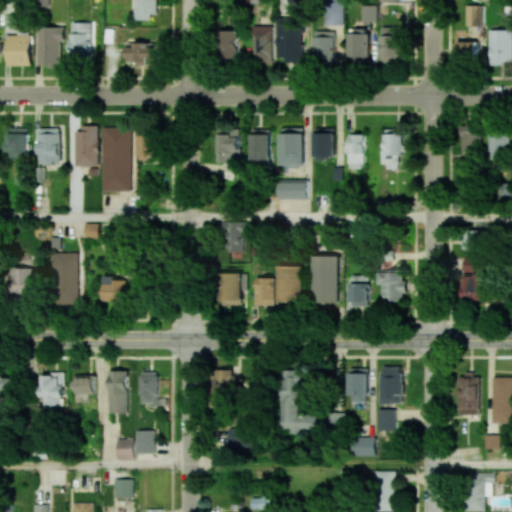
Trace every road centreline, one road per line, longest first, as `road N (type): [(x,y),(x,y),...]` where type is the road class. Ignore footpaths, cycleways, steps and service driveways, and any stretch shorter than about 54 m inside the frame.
road 1 (tertiary): [(0,339),(511,340)]
road 2 (residential): [(0,95),(511,95)]
road 3 (residential): [(433,340),(433,0)]
road 4 (residential): [(191,339),(191,0)]
road 5 (residential): [(191,511),(191,339)]
road 6 (residential): [(433,511),(433,340)]
